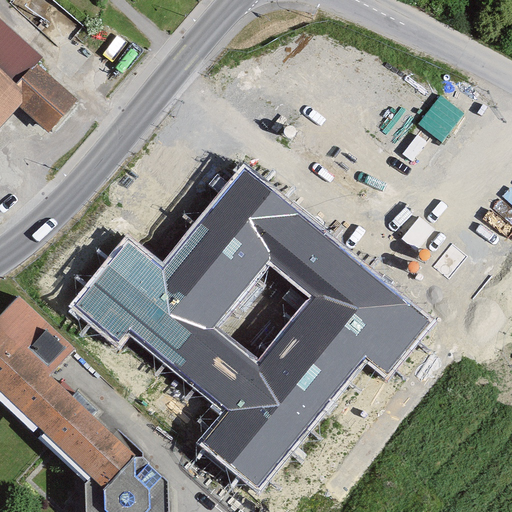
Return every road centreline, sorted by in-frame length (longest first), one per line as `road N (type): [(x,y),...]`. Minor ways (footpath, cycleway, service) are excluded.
road 1 (secondary): [(0,257),(29,240),(125,141),(243,0)]
road 2 (tertiary): [(343,0),(511,77)]
